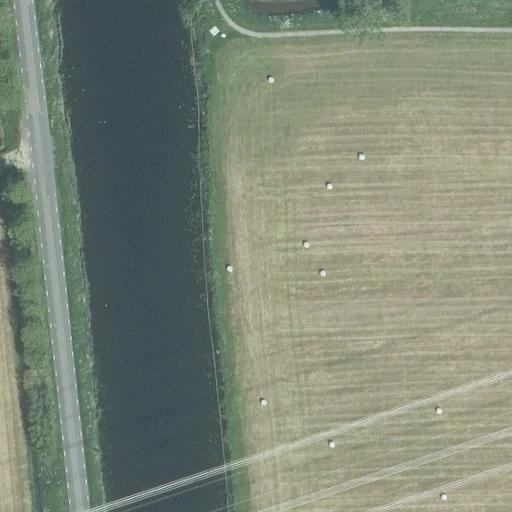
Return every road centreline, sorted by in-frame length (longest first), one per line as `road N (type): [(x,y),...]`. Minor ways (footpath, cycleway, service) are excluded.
road 1 (tertiary): [(72,511),(21,0)]
road 2 (unknown): [(34,132),(208,125)]
